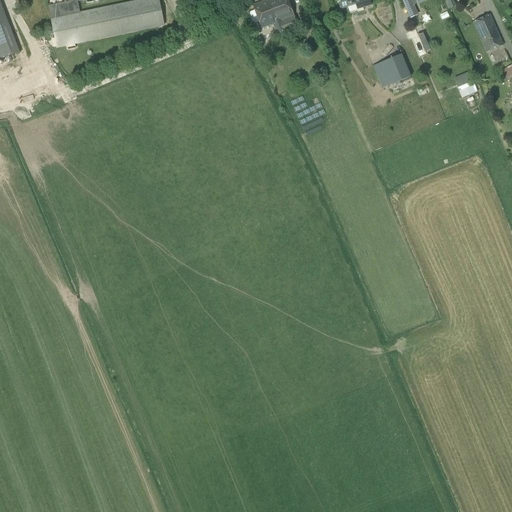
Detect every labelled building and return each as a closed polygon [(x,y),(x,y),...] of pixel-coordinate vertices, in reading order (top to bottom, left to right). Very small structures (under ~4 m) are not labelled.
[(55,39),(57,48),(163,25),(161,16),(157,0),(140,0),(79,14),(76,1),(69,2),(48,7),(55,39)] [(261,29),(273,25),(276,35),(297,28),(294,20),(287,0),(268,0),(252,6),(261,29)] [(362,9),(371,6),(368,0),(337,0),(340,10),(361,4),(362,9)] [(412,7),(409,0),(402,0),(406,9),(412,7)] [(448,10),(455,6),(453,1),(446,5),(448,10)] [(0,59),(19,52),(0,2),(0,59)] [(472,23),(486,53),(503,46),(490,15),(472,23)] [(431,47),(424,31),(418,34),(426,54),(435,50),(433,46),(431,47)] [(382,89),(393,85),(394,89),(402,86),(400,82),(411,78),(401,55),(372,67),(382,89)] [(507,79),(511,76),(511,65),(511,64),(502,68),(507,79)] [(468,76),(455,82),(462,100),(472,95),(475,94),(474,93),(478,92),(476,85),(472,86),(468,76)]
